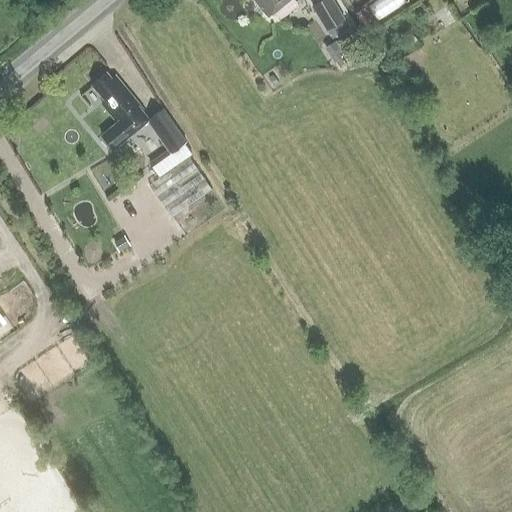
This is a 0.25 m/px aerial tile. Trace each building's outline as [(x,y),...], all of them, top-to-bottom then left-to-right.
[(288,0),(253,0),(268,18),(288,0)] [(341,14),(351,8),(345,0),(319,0),(312,5),(332,38),(347,28),(342,22),(345,20),(341,14)] [(361,8),(355,12),(363,24),(369,21),(361,8)] [(342,56),(333,40),(325,45),(334,60),(342,56)] [(141,112),(142,111),(115,77),(111,80),(106,73),(91,85),(105,102),(101,105),(116,123),(101,136),(112,150),(147,122),(169,154),(180,146),(186,142),(161,108),(147,119),(141,112)] [(187,156),(147,185),(170,217),(171,216),(191,203),(210,189),(187,156)] [(123,235),(112,242),(118,251),(129,245),(123,235)]
